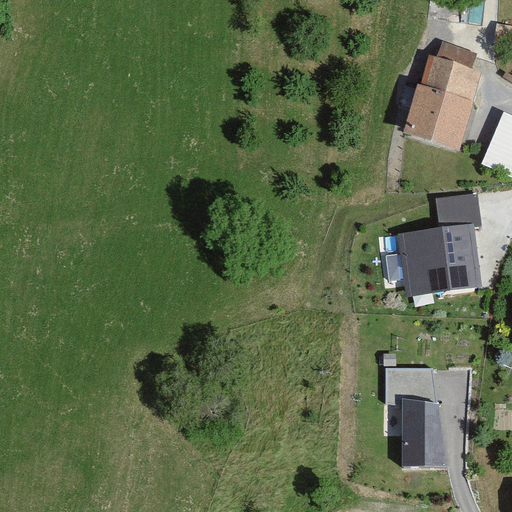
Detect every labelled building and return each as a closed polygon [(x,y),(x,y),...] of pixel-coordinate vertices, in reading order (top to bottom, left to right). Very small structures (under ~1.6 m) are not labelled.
[(446,43),(440,59),(474,71),(480,55),(446,43)] [(440,59),(433,57),(408,132),(461,150),(486,74),(474,71),(440,59)] [(511,115),(504,112),(481,164),(511,177),(511,115)] [(435,199),(438,229),(474,225),(474,228),(482,227),(478,193),(435,199)] [(438,229),(397,236),(406,298),(483,288),(474,228),(474,225),(438,229)] [(448,467),(438,404),(404,399),(402,467),(448,467)]
